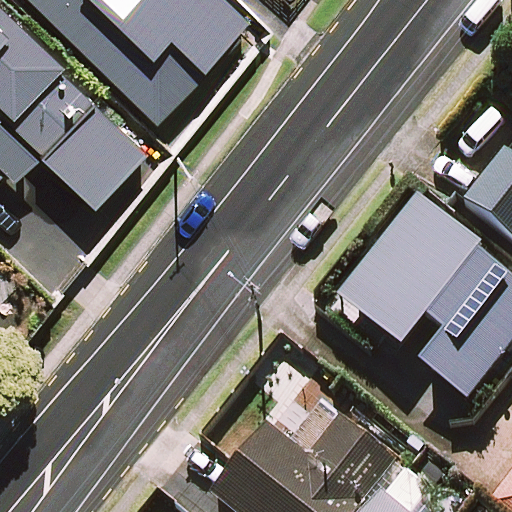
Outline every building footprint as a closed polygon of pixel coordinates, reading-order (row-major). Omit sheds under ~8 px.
[(55,0),(45,10),(106,70),(175,0),(55,0)] [(139,145),(0,6),(0,167),(1,166),(9,173),(35,146),(87,198),(139,145)] [(511,160),(507,156),(467,207),(511,241),(511,160)] [(511,356),(511,282),(420,203),(338,298),(404,355),(431,324),(449,339),(424,369),(468,407),(511,356)] [(402,471),(303,391),(215,500),(229,511),(391,511),(378,501),(402,471)] [(511,511),(511,480),(494,503),(504,511),(511,511)]
